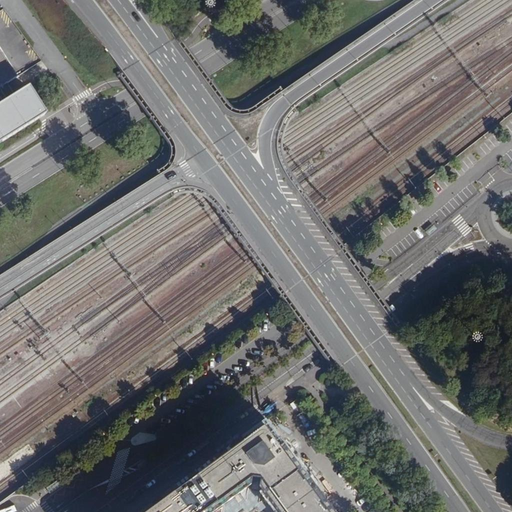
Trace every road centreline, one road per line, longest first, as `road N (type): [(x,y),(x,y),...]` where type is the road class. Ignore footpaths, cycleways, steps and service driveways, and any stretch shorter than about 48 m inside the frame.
road 1 (secondary): [(200,156),(459,511)]
road 2 (residential): [(95,511),(448,251)]
road 3 (primary): [(0,195),(312,0)]
road 4 (primary): [(284,0),(0,177)]
road 5 (primary): [(287,218),(267,163),(274,117),(435,0)]
road 6 (primary): [(0,283),(200,156)]
road 7 (secondary): [(287,218),(160,49)]
road 8 (secondary): [(81,0),(200,156)]
road 9 (secondary): [(495,511),(390,364)]
road 10 (secondary): [(390,364),(287,218)]
road 11 (secondary): [(511,441),(462,422),(390,364)]
